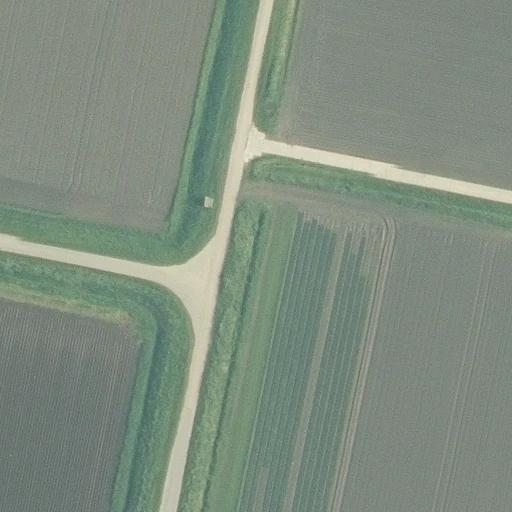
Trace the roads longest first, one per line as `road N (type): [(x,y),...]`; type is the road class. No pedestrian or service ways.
road 1 (unclassified): [(511,193),(239,143)]
road 2 (unclassified): [(165,511),(209,282)]
road 3 (unclassified): [(0,241),(209,282)]
road 4 (unclassified): [(239,143),(266,0)]
road 5 (unclassified): [(209,282),(239,143)]
